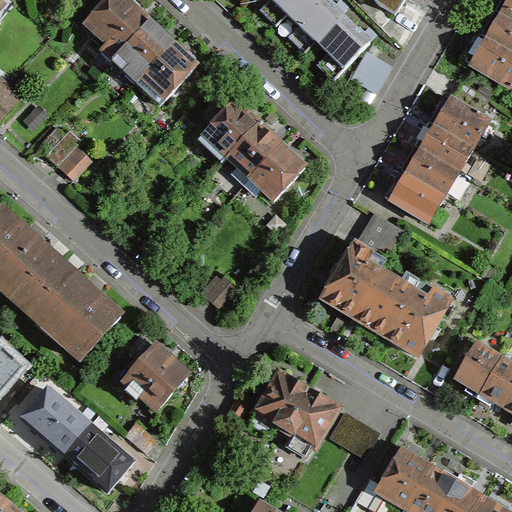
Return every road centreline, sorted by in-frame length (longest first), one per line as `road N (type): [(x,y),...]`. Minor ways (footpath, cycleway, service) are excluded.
road 1 (residential): [(0,151),(242,367)]
road 2 (residential): [(274,314),(511,461)]
road 3 (residential): [(186,0),(363,161)]
road 4 (residential): [(459,0),(363,161)]
road 5 (residential): [(363,161),(274,314)]
road 6 (residential): [(242,367),(152,511)]
